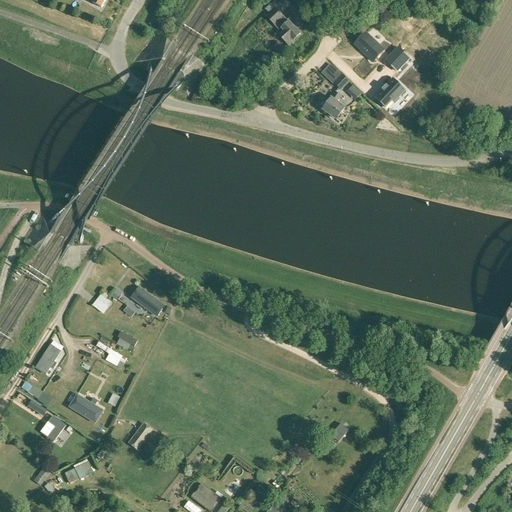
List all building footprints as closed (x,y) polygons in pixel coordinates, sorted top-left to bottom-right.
[(287,20),(275,8),(266,17),(279,30),(277,33),(290,46),(295,41),(294,40),(301,34),(297,30),(304,24),(294,13),(287,20)] [(356,45),(374,63),(385,51),(368,35),(363,39),(362,38),(360,40),(360,41),(356,45)] [(404,56),(398,50),(386,63),(391,69),(404,56)] [(409,61),(404,56),(391,69),(397,74),(409,61)] [(342,75),(334,83),(341,91),(349,82),(350,82),(342,75)] [(394,80),(376,98),(386,107),(392,101),(394,103),(405,91),(394,80)] [(358,98),(363,94),(357,87),(352,90),(358,98)] [(324,109),(323,110),(337,121),(346,108),(338,102),(342,97),(336,93),(329,103),(323,98),(321,99),(318,104),(318,106),(324,109)] [(130,297),(157,316),(165,306),(138,286),(130,297)] [(102,301),(106,306),(112,300),(107,296),(102,301)] [(104,302),(98,306),(104,315),(109,311),(104,302)] [(123,311),(131,317),(135,313),(127,306),(123,311)] [(120,331),(117,337),(134,346),(138,341),(120,331)] [(113,365),(117,367),(123,357),(99,343),(97,347),(109,354),(106,360),(113,365)] [(57,364),(54,362),(61,352),(50,345),(36,367),(46,374),(51,367),(54,369),(57,364)] [(69,407),(96,424),(104,410),(77,394),(69,407)] [(47,410),(41,407),(38,412),(43,416),(47,410)] [(22,415),(17,422),(23,425),(27,419),(22,415)] [(54,415),(40,432),(53,442),(66,425),(54,415)] [(144,423),(128,443),(138,450),(153,430),(144,423)] [(331,436),(339,442),(349,430),(341,424),(331,436)] [(74,466),(75,468),(65,473),(70,483),(80,478),(80,479),(93,472),(87,459),(74,466)] [(43,470),(34,482),(39,486),(48,474),(43,470)] [(191,497),(210,511),(211,511),(222,498),(202,483),(191,497)] [(278,511),(280,510),(279,509),(285,503),(288,506),(294,499),(283,491),(278,497),(280,499),(268,511),(278,511)] [(69,495),(60,498),(63,506),(72,503),(69,495)]
